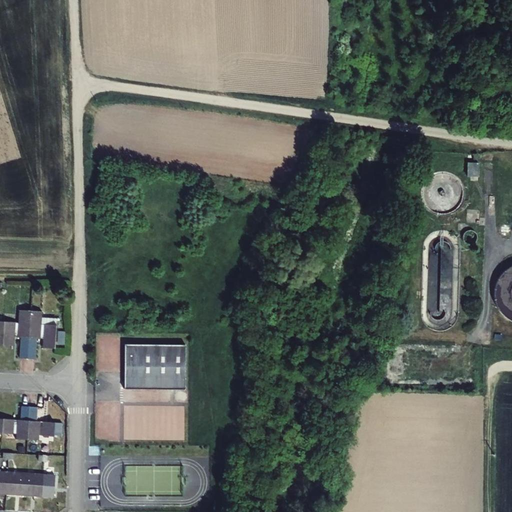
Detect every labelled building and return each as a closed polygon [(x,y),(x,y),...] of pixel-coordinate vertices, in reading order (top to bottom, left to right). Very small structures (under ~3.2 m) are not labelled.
[(476,156),(465,155),(465,169),(476,169),(476,156)] [(420,188),(422,195),(426,202),(431,206),(438,209),(446,209),(453,206),(458,202),(462,196),(464,189),(464,182),(461,175),(456,170),(450,166),(443,165),(436,166),(429,169),(424,174),(421,181),(420,188)] [(438,225),(426,232),(421,242),(421,311),(424,319),(432,323),(442,326),(451,322),(457,313),(459,237),(454,230),(446,225),(438,225)] [(493,294),(496,304),(501,312),(509,319),(511,319),(511,262),(504,267),(498,275),(494,284),(493,294)] [(0,344),(9,345),(9,339),(17,340),(14,359),(29,361),(31,341),(39,342),(39,347),(48,348),(51,322),(37,320),(38,311),(15,308),(13,319),(0,317),(0,344)] [(185,344),(125,343),(124,388),(184,389),(185,344)] [(0,434),(20,436),(19,442),(43,444),(43,439),(57,441),(59,426),(42,424),(43,409),(26,407),(24,422),(0,419),(0,434)] [(51,460),(41,459),(40,466),(50,467),(51,460)] [(0,495),(52,502),(55,479),(0,472),(0,495)]
